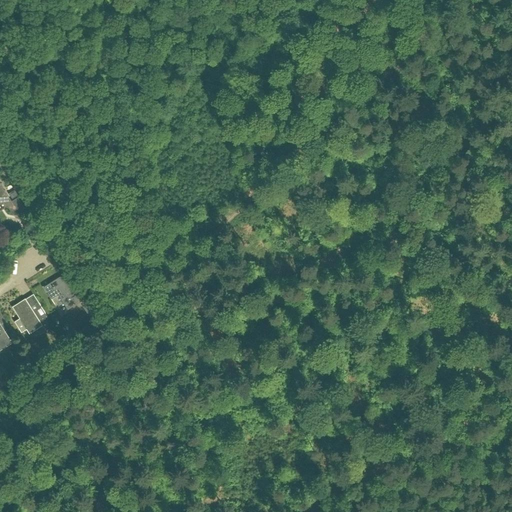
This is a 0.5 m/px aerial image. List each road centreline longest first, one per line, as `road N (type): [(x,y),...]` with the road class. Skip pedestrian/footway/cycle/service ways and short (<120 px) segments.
road 1 (track): [(0,434),(465,0)]
road 2 (track): [(98,511),(132,377),(103,0)]
road 3 (track): [(511,385),(419,449),(304,511)]
